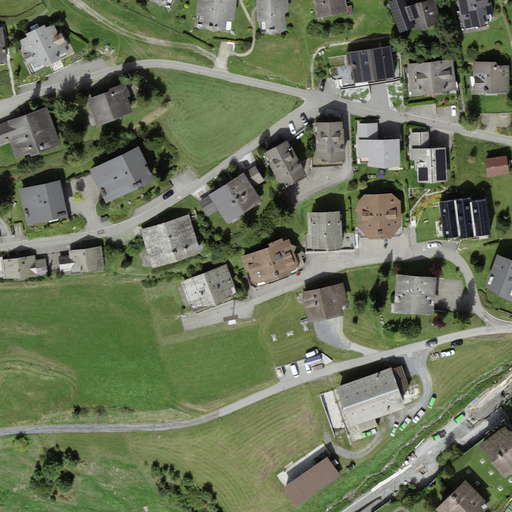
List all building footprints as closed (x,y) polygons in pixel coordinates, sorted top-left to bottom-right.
[(177,0),(149,0),(175,8),(177,0)] [(237,0),(199,0),(196,28),(234,33),(237,0)] [(289,0),(257,0),(260,34),(291,32),(289,0)] [(345,0),(314,0),(319,19),(349,12),(345,0)] [(402,31),(411,27),(412,30),(440,23),(434,0),(433,0),(417,4),(415,0),(394,0),(389,2),(402,31)] [(459,0),(465,30),(497,24),(492,0),(459,0)] [(58,23),(21,41),(35,69),(72,51),(58,23)] [(4,28),(0,28),(0,65),(9,64),(4,28)] [(362,79),(395,73),(391,45),(357,50),(362,79)] [(409,63),(412,96),(458,91),(454,58),(409,63)] [(473,61),(474,94),(511,93),(511,82),(511,60),(473,61)] [(123,85),(87,98),(97,126),(133,113),(123,85)] [(0,145),(13,141),(19,158),(60,143),(47,107),(6,122),(0,123),(0,145)] [(341,123),(319,125),(319,154),(332,159),(343,158),(341,123)] [(399,140),(378,140),(377,126),(359,127),(361,156),(370,156),(370,164),(385,167),(400,164),(399,140)] [(308,176),(290,140),(264,152),(283,189),(308,176)] [(92,169),(108,201),(156,177),(140,145),(92,169)] [(449,181),(448,149),(414,150),(414,162),(419,162),(420,183),(449,181)] [(507,155),(486,158),(489,176),(510,172),(507,155)] [(245,174),(211,195),(227,221),(261,201),(245,174)] [(60,180),(19,188),(27,225),(68,217),(60,180)] [(358,226),(370,238),(394,237),(403,227),(402,203),(392,194),(368,195),(358,203),(358,226)] [(470,200),(441,204),(445,236),(461,234),(461,237),(489,233),(484,203),(471,204),(470,200)] [(341,211),(313,213),(315,251),(343,250),(341,211)] [(186,216),(141,230),(153,267),(198,253),(186,216)] [(290,239),(242,257),(253,286),(301,268),(290,239)] [(70,257),(58,258),(60,272),(72,271),(72,275),(107,271),(104,247),(69,251),(70,257)] [(46,274),(46,260),(36,260),(35,255),(2,261),(6,284),(38,279),(38,274),(46,274)] [(511,260),(503,256),(490,289),(511,298),(511,260)] [(227,264),(182,281),(191,306),(216,305),(236,289),(227,264)] [(399,275),(396,314),(434,316),(437,278),(399,275)] [(342,282),(301,293),(309,323),(350,312),(342,282)] [(405,407),(392,368),(338,387),(351,426),(405,407)] [(482,444),(506,478),(511,473),(511,431),(508,425),(482,444)] [(284,485),(298,505),(341,474),(327,454),(284,485)] [(465,484),(437,509),(439,511),(483,511),(487,509),(465,484)]
